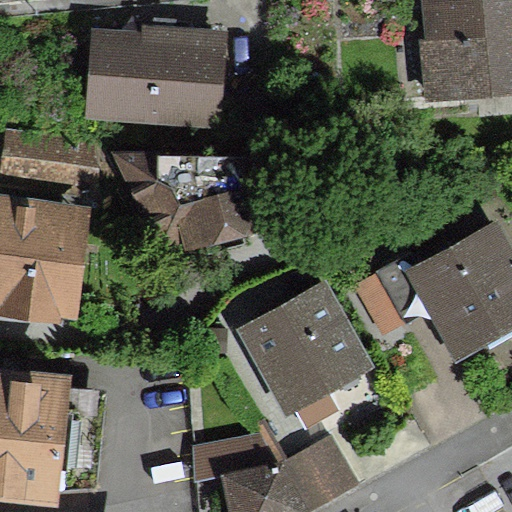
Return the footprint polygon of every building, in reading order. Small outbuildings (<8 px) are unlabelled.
[(418,42),(426,103),(511,96),(511,0),(436,0),(424,1),(431,41),(418,42)] [(221,134),(225,31),(141,27),(141,34),(90,32),(86,128),(221,134)] [(268,143),(269,93),(232,92),(231,143),(268,143)] [(0,175),(0,181),(99,192),(90,140),(5,131),(0,175)] [(159,265),(262,240),(262,155),(108,155),(159,265)] [(89,208),(0,199),(0,316),(77,325),(89,208)] [(350,288),(380,341),(426,315),(454,365),(511,332),(511,260),(492,225),(413,269),(407,257),(350,288)] [(285,418),(370,369),(321,283),(235,331),(285,418)] [(96,497),(105,396),(68,393),(70,378),(0,372),(0,509),(34,511),(58,511),(60,494),(96,497)] [(315,511),(318,511),(287,460),(263,422),(255,426),(260,433),(186,449),(195,484),(219,478),(226,511),(315,511)] [(329,434),(287,460),(318,511),(360,485),(329,434)]
